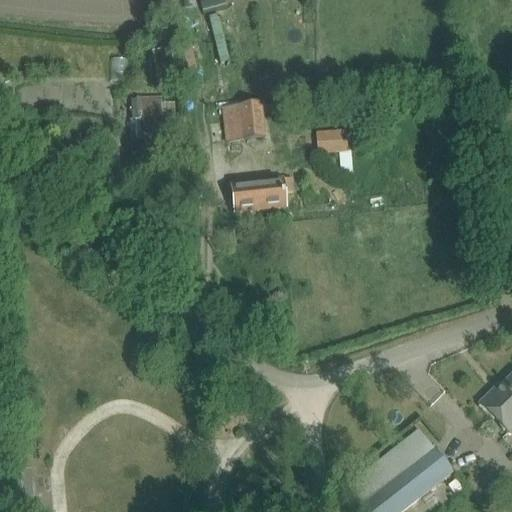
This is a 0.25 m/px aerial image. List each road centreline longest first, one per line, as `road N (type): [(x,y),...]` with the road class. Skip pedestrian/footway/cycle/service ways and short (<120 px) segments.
road 1 (unclassified): [(318,384),(284,372),(28,188),(0,149)]
road 2 (unclassified): [(511,317),(318,384)]
road 3 (unclassified): [(339,511),(316,434),(318,384)]
